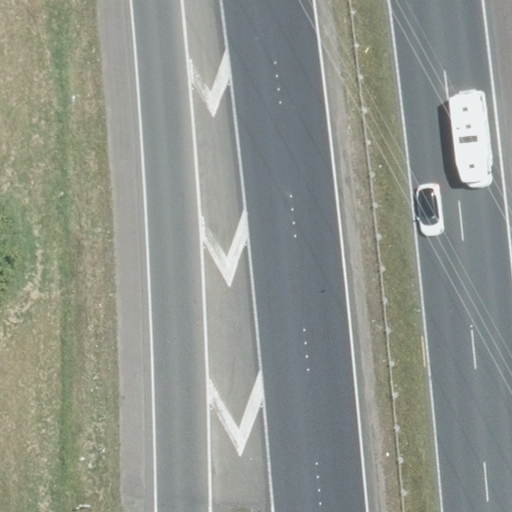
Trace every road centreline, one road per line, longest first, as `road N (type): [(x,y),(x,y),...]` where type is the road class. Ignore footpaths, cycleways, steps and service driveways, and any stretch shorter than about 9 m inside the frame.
road 1 (motorway): [(491,511),(381,0)]
road 2 (motorway): [(320,511),(264,0)]
road 3 (motorway): [(437,0),(493,511)]
road 4 (motorway): [(184,511),(152,0)]
